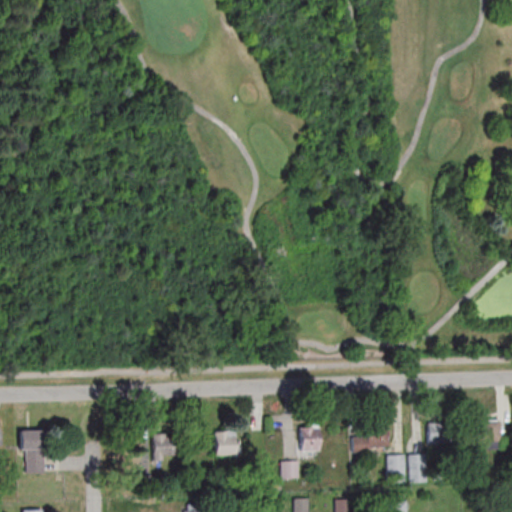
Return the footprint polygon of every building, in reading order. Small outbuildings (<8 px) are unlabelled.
[(368,452),(368,447),(387,447),(387,420),(364,420),(364,433),(350,433),(350,452),(368,452)] [(499,449),(499,420),(473,420),(473,449),(499,449)] [(426,442),(449,442),(449,422),(426,422),(426,442)] [(319,450),(319,424),(298,424),(298,450),(319,450)] [(42,472),(42,429),(18,429),(18,450),(24,450),(24,472),(42,472)] [(213,430),(213,453),(235,453),(235,430),(213,430)] [(180,434),(152,434),(152,458),(180,458),(180,434)] [(407,452),(407,482),(424,482),(424,452),(407,452)] [(386,454),(386,483),(405,483),(405,454),(386,454)] [(299,478),(299,460),(280,460),(280,478),(299,478)] [(307,511),(308,498),(293,498),(293,511),(307,511)]
